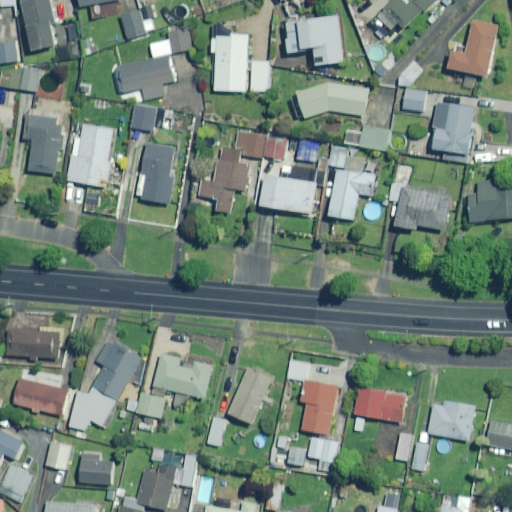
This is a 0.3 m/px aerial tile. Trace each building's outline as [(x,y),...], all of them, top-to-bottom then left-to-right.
[(1,0),(3,8),(23,4),(33,51),(58,46),(54,23),(58,22),(53,0),(1,0)] [(122,0),(121,0),(77,0),(79,8),(122,0)] [(439,2),(440,0),(397,0),(388,11),(408,30),(424,12),(427,15),(439,2)] [(144,23),(140,11),(121,17),(128,40),(147,34),(144,23)] [(345,63),(338,17),(288,24),(292,54),(317,50),(319,66),(345,63)] [(482,76),(490,77),(500,27),(474,21),(468,49),(457,47),(452,70),(467,73),(482,76)] [(193,50),(188,29),(167,33),(172,55),(193,50)] [(248,36),(232,35),(231,38),(212,37),(212,53),(217,53),(216,91),(246,92),(248,36)] [(0,63),(18,62),(16,42),(0,43),(0,63)] [(71,60),(70,47),(60,48),(61,61),(71,60)] [(400,61),(393,55),(375,75),(382,81),(400,61)] [(175,82),(170,57),(115,68),(121,94),(144,89),(147,101),(165,97),(163,85),(175,82)] [(268,91),(270,63),(252,62),(251,90),(268,91)] [(424,71),(414,62),(398,80),(408,89),(424,71)] [(37,92),(40,71),(25,69),(22,90),(37,92)] [(369,92),(328,84),(298,93),(306,117),(332,112),(365,116),(369,92)] [(427,93),(407,90),(404,110),(424,112),(427,93)] [(474,109),(438,104),(436,126),(438,126),(435,150),(470,155),(473,134),(471,134),(474,109)] [(174,111),(137,105),(133,128),(154,131),(155,126),(164,127),(166,117),(173,118),(174,111)] [(29,110),(26,140),(33,152),(31,171),(58,174),(63,128),(58,127),(59,113),(29,110)] [(410,118),(396,115),(393,130),(407,133),(410,118)] [(114,130),(84,126),(79,157),(73,156),(69,181),(108,187),(112,163),(109,162),(114,130)] [(363,128),(363,133),(348,131),(346,146),(388,151),(391,132),(363,128)] [(265,137),(239,133),(236,150),(223,148),(218,183),(196,180),(193,196),(221,200),(219,212),(234,214),(238,190),(248,192),(252,166),(241,165),(242,154),(285,161),(288,142),(265,139),(265,137)] [(423,143),(410,142),(408,155),(421,157),(423,143)] [(176,148),(148,144),(146,159),(140,158),(138,174),(141,175),(139,195),(145,195),(144,200),(172,204),(177,172),(173,171),(176,148)] [(351,154),(335,151),(333,167),(348,169),(351,154)] [(329,161),(321,160),(320,164),(286,158),(283,178),(268,176),(263,206),(313,214),(318,186),(325,187),(329,161)] [(413,166),(397,164),(391,200),(401,202),(397,227),(420,231),(421,226),(447,231),(453,196),(409,188),(413,166)] [(377,176),(338,170),(331,216),(357,220),(361,194),(373,196),(377,176)] [(511,191),(502,193),(501,180),(476,183),(477,190),(466,192),(469,224),(511,218),(511,191)] [(42,328),(41,332),(9,329),(7,356),(60,359),(61,342),(65,342),(66,329),(42,328)] [(145,358),(117,344),(109,340),(94,371),(101,375),(91,394),(79,392),(71,428),(88,431),(92,421),(106,428),(130,380),(133,381),(145,358)] [(214,366),(163,355),(155,387),(207,399),(214,366)] [(274,378),(250,367),(229,415),(254,425),(274,378)] [(69,391),(20,379),(14,405),(63,416),(69,391)] [(339,387),(308,381),(304,402),(308,403),(303,430),(330,435),(339,387)] [(408,398),(361,389),(356,415),(403,423),(408,398)] [(167,399),(143,394),(139,414),(163,419),(167,399)] [(445,402),(444,407),(434,405),(428,434),(470,442),(477,408),(445,402)] [(227,421),(214,418),(208,444),(220,447),(227,421)] [(511,423),(490,423),(489,449),(511,449),(511,423)] [(24,442),(0,430),(0,464),(5,454),(16,459),(24,442)] [(413,436),(401,434),(396,459),(409,462),(413,436)] [(336,463),(340,439),(313,435),(309,458),(336,463)] [(289,439),(279,437),(275,463),(284,465),(289,439)] [(72,447),(53,443),(48,466),(67,471),(72,447)] [(429,445),(418,443),(413,469),(424,471),(429,445)] [(101,457),(82,455),(80,482),(112,485),(114,467),(101,465),(101,457)] [(139,499),(137,504),(146,506),(168,511),(174,484),(194,487),(199,458),(187,456),(184,466),(161,464),(158,473),(145,470),(139,499)] [(34,475),(13,466),(1,494),(22,503),(34,475)] [(213,480),(198,477),(194,502),(210,504),(213,480)] [(283,485),(272,483),(268,509),(278,511),(283,485)] [(398,511),(401,495),(386,493),(384,507),(380,506),(378,511),(398,511)] [(144,511),(146,506),(137,504),(139,499),(123,496),(119,511),(144,511)] [(255,511),(257,505),(244,503),(242,511),(237,511),(230,511),(232,500),(218,498),(216,508),(207,506),(206,511),(255,511)] [(95,511),(96,506),(47,502),(45,511),(95,511)]
